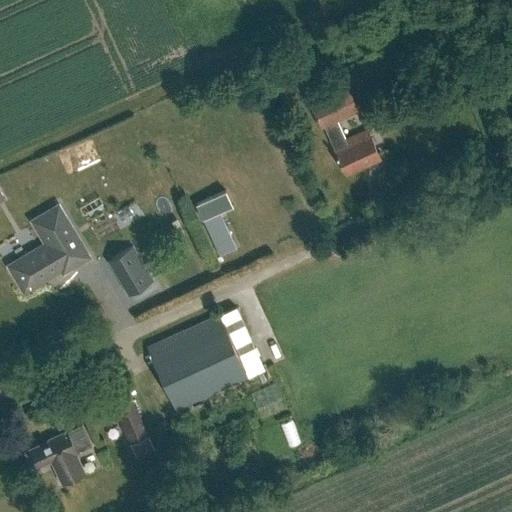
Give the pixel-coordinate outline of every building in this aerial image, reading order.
[(364,129),(346,138),(335,117),(354,108),(344,89),(311,105),(320,124),(322,124),(344,169),(349,167),(351,171),(378,158),(364,129)] [(45,241),(8,263),(23,289),(54,271),(52,268),(58,264),(62,271),(88,255),(58,204),(32,219),(45,241)] [(132,245),(111,257),(124,277),(132,292),(153,279),(144,265),(132,245)] [(147,346),(173,407),(246,375),(219,314),(147,346)] [(132,398),(112,407),(128,444),(148,433),(132,398)] [(74,452),(90,444),(81,423),(48,438),(48,439),(28,448),(36,465),(49,459),(60,482),(83,471),(74,452)]
